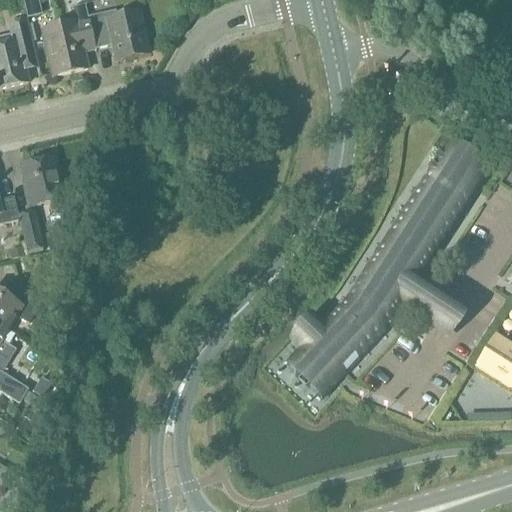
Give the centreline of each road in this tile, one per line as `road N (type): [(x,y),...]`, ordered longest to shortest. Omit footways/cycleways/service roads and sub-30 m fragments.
road 1 (tertiary): [(171,411),(193,362),(296,252),(332,189),(342,135),(333,55)]
road 2 (residential): [(0,134),(164,90),(225,23),(317,0)]
road 3 (unclassified): [(333,55),(384,49),(511,132)]
